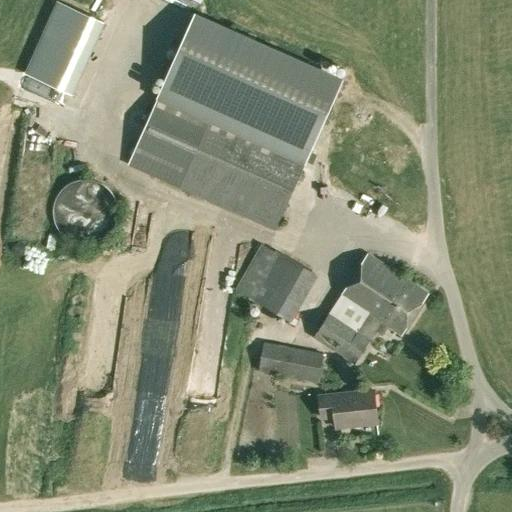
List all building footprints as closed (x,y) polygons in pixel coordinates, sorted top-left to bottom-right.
[(376,151),(323,123),(341,81),(192,16),(128,163),(277,227),(299,177),(352,201),(376,151)] [(27,177),(52,179),(53,159),(28,157),(27,177)] [(55,202),(54,205),(54,208),(53,211),(53,213),(54,216),(54,219),(55,222),(56,224),(57,227),(59,229),(60,232),(62,234),(64,236),(66,237),(69,239),(71,240),(74,242),(76,243),(79,243),(82,244),(85,244),(88,244),(90,244),(93,243),(96,242),(99,242),(101,240),(104,239),(106,237),(108,236),(110,234),(112,231),(114,229),(115,227),(116,224),(117,221),(118,219),(119,216),(119,213),(119,210),(119,207),(118,205),(117,202),(117,199),(115,197),(114,194),(112,192),(110,189),(108,187),(106,185),(104,184),(101,182),(99,181),(96,180),(93,179),(90,179),(87,179),(85,179),(82,179),(79,179),(76,180),(73,181),(71,182),(68,184),(66,186),(64,187),(62,190),(60,192),(58,194),(57,197),(56,199),(55,202)] [(252,298),(290,320),(317,274),(279,252),(275,249),(274,251),(261,243),(235,288),(252,298)] [(313,336),(353,363),(382,321),(400,333),(426,292),(367,254),(340,295),(367,312),(358,330),(330,310),(313,336)] [(259,369),(316,379),(321,352),(264,342),(259,369)] [(334,416),(336,427),(378,422),(374,390),(319,396),(321,417),(334,416)] [(346,463),(365,458),(359,434),(339,439),(346,463)]
